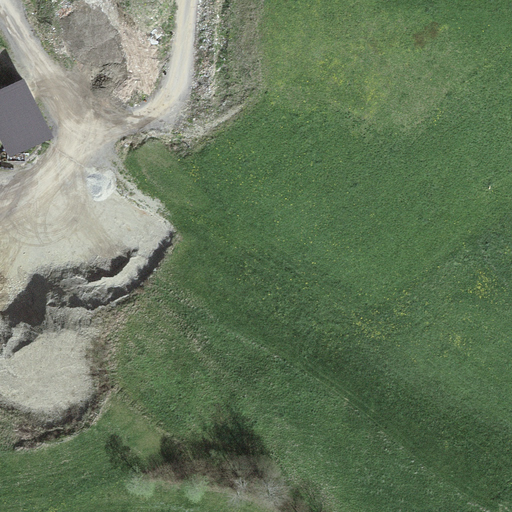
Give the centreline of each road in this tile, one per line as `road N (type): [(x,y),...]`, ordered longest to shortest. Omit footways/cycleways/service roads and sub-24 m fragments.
road 1 (track): [(502,96),(437,167),(380,200),(287,204),(225,166),(79,117),(0,0)]
road 2 (track): [(0,210),(57,165),(66,142),(62,102)]
